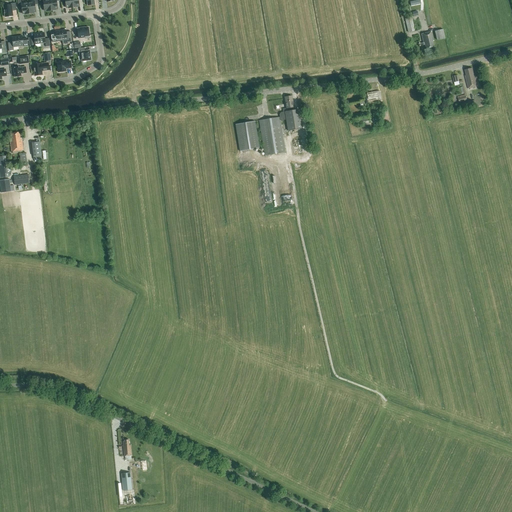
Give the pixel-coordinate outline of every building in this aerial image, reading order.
[(25,14),(29,14),(28,2),(21,3),(20,0),(17,0),(18,7),(21,7),(22,14),(25,13),(25,14)] [(33,0),(34,1),(28,2),(29,14),(34,13),(33,12),(36,12),(35,5),(38,4),(37,0),(33,0)] [(47,11),(51,11),(49,0),(43,0),(42,0),(39,0),(40,4),(43,3),(44,11),(47,10),(47,11)] [(49,0),(51,11),(55,10),(55,9),(57,9),(57,2),(60,1),(59,0),(49,0)] [(68,8),(73,8),(71,0),(61,0),(62,1),(65,0),(66,8),(68,7),(68,8)] [(11,5),(3,6),(5,17),(13,16),(12,11),(17,10),(15,3),(11,4),(11,5)] [(411,17),(405,18),(408,32),(415,31),(411,17)] [(84,27),(80,28),(77,29),(78,38),(84,37),(84,36),(89,35),(88,27),(84,28),(84,27)] [(443,29),(434,31),(437,40),(445,38),(443,29)] [(66,30),(61,31),(62,41),(62,40),(63,44),(68,44),(68,42),(71,41),(70,31),(66,32),(66,30)] [(55,32),(51,33),(52,42),(56,41),(62,41),(61,31),(55,31),(55,32)] [(423,43),(418,44),(418,46),(425,45),(426,49),(434,47),(433,41),(434,41),(432,32),(431,32),(421,34),(423,43)] [(44,33),(39,34),(40,43),(45,43),(46,47),(50,46),(49,38),(45,39),(45,38),(44,33)] [(22,36),(17,37),(18,47),(23,46),(24,46),(28,46),(27,38),(23,39),(22,36)] [(12,42),(8,43),(9,51),(14,50),(13,47),(18,47),(17,37),(12,37),(12,42)] [(84,47),(78,48),(79,55),(81,55),(82,61),(91,60),(90,57),(91,57),(90,54),(89,50),(85,51),(84,47)] [(18,57),(19,65),(29,63),(28,56),(18,57)] [(57,62),(58,72),(66,71),(65,68),(71,68),(70,61),(64,62),(64,61),(57,62)] [(33,65),(35,76),(42,74),(41,70),(43,70),(43,71),(49,70),(48,63),(41,64),(33,65)] [(20,68),(20,67),(13,68),(15,77),(21,77),(21,74),(27,73),(26,67),(20,68)] [(468,88),(478,86),(475,73),(474,74),(472,68),(465,70),(466,76),(465,76),(468,88)] [(380,99),(379,91),(367,93),(368,98),(367,98),(367,101),(380,99)] [(286,119),(288,131),(302,129),(298,109),(294,110),(292,96),(285,97),(286,108),(283,109),(283,112),(281,112),(279,114),(280,117),(259,121),(265,156),(286,152),(280,120),(286,119)] [(363,103),(368,103),(367,101),(367,98),(367,97),(363,98),(363,100),(359,100),(360,106),(363,106),(363,103)] [(474,100),(461,104),(462,109),(476,105),(474,100)] [(369,116),(357,118),(358,125),(364,124),(365,127),(370,125),(369,116)] [(235,124),(240,151),(259,148),(255,121),(235,124)] [(10,140),(12,151),(23,150),(22,138),(20,138),(20,133),(11,134),(11,140),(10,140)] [(40,142),(31,143),(33,156),(42,155),(40,142)] [(6,156),(0,156),(0,177),(9,177),(9,173),(12,173),(11,167),(8,168),(6,156)] [(28,174),(13,176),(15,185),(29,183),(28,174)] [(10,179),(0,179),(0,185),(1,193),(11,191),(10,179)] [(129,445),(129,440),(124,440),(124,441),(123,441),(124,456),(125,456),(125,460),(131,460),(131,456),(131,445),(129,445)] [(130,472),(121,473),(123,490),(132,490),(130,472)]
